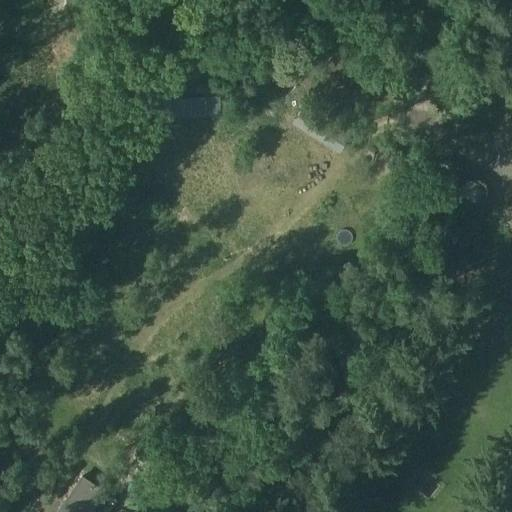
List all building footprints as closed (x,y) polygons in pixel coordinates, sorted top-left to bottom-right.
[(387,73),(345,39),(323,66),(366,100),(387,73)] [(292,123),(339,152),(348,136),(303,107),(292,123)] [(468,177),(458,193),(477,203),(486,187),(468,177)] [(411,485),(429,499),(441,486),(423,471),(411,485)] [(108,511),(119,497),(83,472),(58,509),(61,511),(108,511)]
